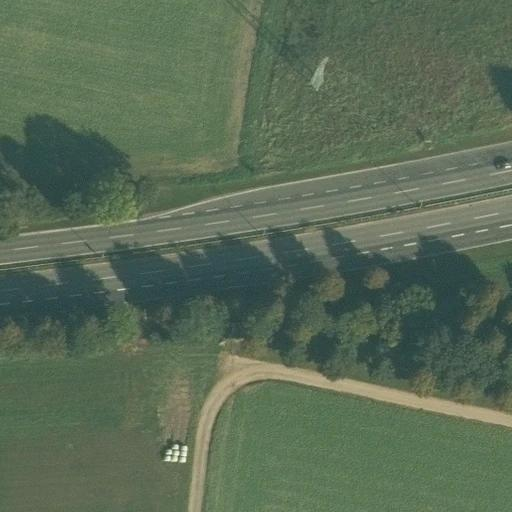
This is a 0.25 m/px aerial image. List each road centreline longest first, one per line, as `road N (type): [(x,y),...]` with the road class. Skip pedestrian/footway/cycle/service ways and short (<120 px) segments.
road 1 (trunk): [(0,299),(269,265),(511,216)]
road 2 (trunk): [(511,169),(0,253)]
